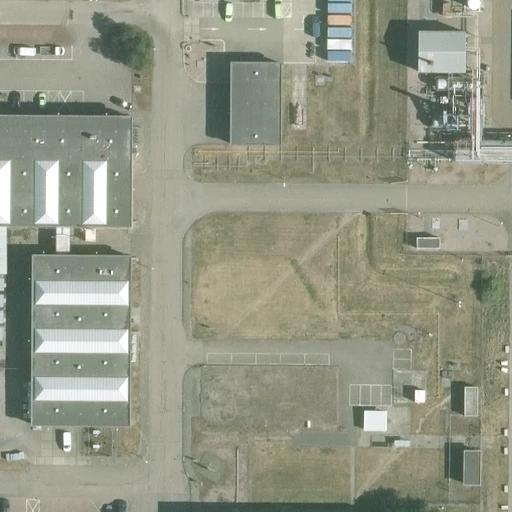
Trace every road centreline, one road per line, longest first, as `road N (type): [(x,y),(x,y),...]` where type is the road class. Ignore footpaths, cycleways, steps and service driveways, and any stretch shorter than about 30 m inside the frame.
road 1 (unknown): [(0,79),(83,73),(87,16)]
road 2 (unknown): [(171,17),(282,18),(301,0)]
